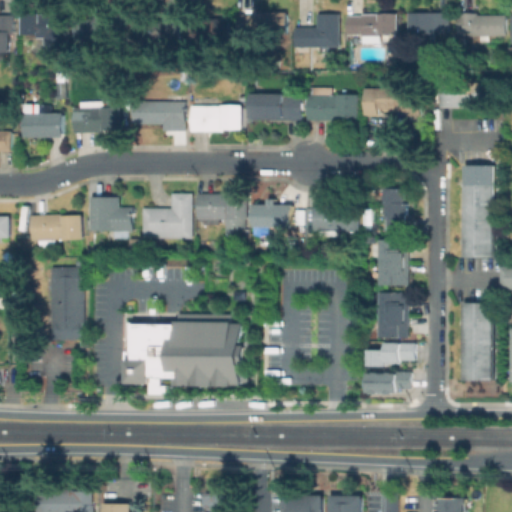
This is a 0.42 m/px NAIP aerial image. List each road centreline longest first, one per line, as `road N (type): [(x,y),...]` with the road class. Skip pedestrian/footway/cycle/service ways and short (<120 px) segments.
road 1 (tertiary): [(0,448),(511,462)]
road 2 (tertiary): [(511,414),(0,414)]
road 3 (residential): [(0,185),(123,160),(400,162)]
